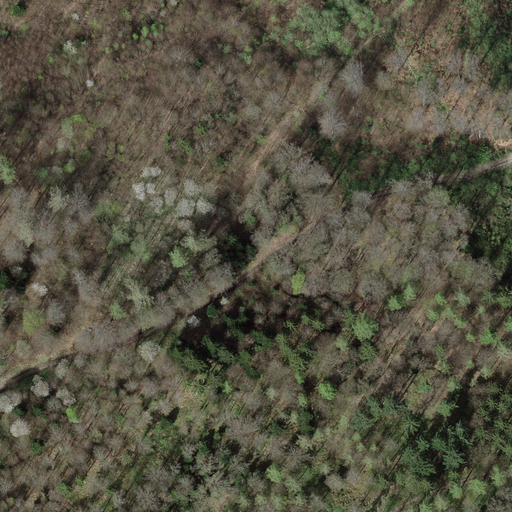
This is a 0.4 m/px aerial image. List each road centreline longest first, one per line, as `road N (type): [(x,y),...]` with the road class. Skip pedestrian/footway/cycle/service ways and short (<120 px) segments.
road 1 (track): [(42,366),(126,343),(369,198),(511,156)]
road 2 (track): [(511,469),(457,483),(398,511)]
